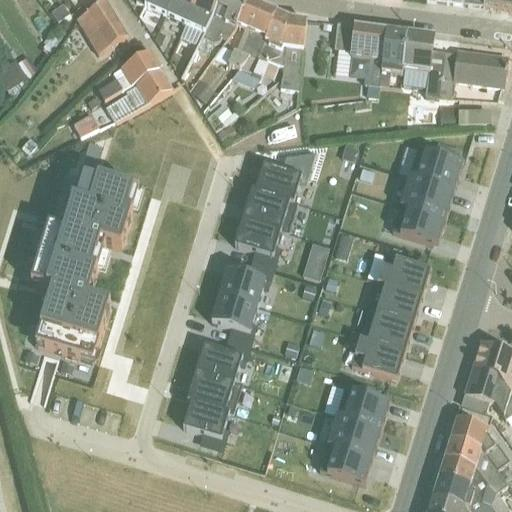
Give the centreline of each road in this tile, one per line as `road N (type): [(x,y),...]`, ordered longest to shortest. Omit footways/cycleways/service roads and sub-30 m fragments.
road 1 (residential): [(224,162),(135,454)]
road 2 (residential): [(511,31),(294,0)]
road 3 (tertiary): [(466,309),(405,511)]
road 4 (residential): [(325,511),(135,454)]
road 5 (tertiary): [(511,162),(466,309)]
